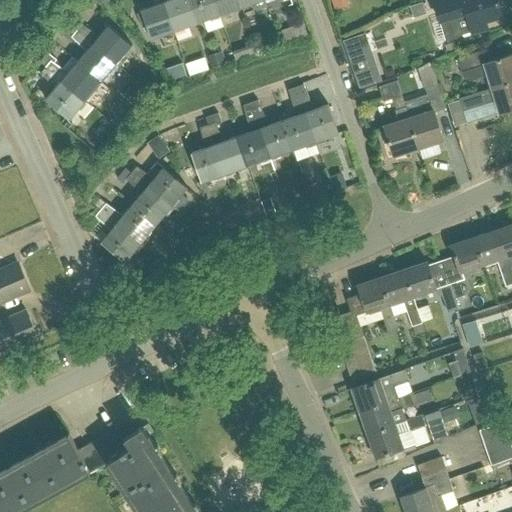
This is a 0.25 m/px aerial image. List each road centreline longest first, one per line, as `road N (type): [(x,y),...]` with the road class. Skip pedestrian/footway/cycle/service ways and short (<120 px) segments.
road 1 (residential): [(120,355),(0,76)]
road 2 (residential): [(388,234),(305,0)]
road 3 (residential): [(350,511),(256,296)]
road 4 (residential): [(120,355),(256,296)]
road 5 (residential): [(256,296),(388,234)]
road 6 (residential): [(0,416),(120,355)]
road 7 (residential): [(388,234),(511,181)]
